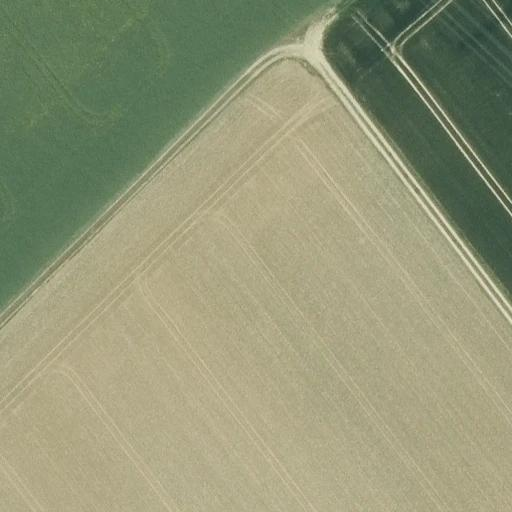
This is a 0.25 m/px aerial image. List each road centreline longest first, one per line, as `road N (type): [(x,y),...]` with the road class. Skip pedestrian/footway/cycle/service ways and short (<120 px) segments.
road 1 (track): [(0,319),(296,34)]
road 2 (track): [(511,321),(296,34)]
